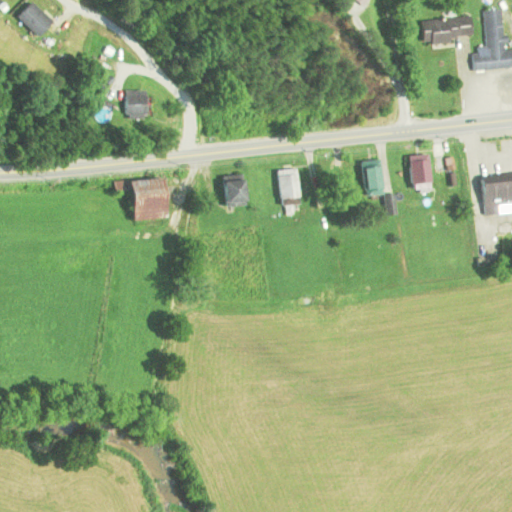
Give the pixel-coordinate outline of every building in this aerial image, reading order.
[(10,16),(31,38),(47,22),(25,1),(10,16)] [(471,70),(511,67),(511,49),(502,50),(500,9),(482,10),(485,52),(470,53),(471,70)] [(470,37),(467,16),(419,23),(422,44),(470,37)] [(116,119),(137,121),(140,90),(119,88),(116,119)] [(409,159),(409,188),(428,188),(428,159),(409,159)] [(379,191),(379,161),(360,161),(360,191),(379,191)] [(277,169),(277,199),(288,199),(288,202),(297,202),(297,169),(277,169)] [(125,180),(126,219),(162,218),(160,178),(125,180)] [(511,202),(511,178),(476,182),(480,215),(496,213),(495,204),(511,202)] [(243,205),(243,180),(219,180),(220,206),(243,205)]
